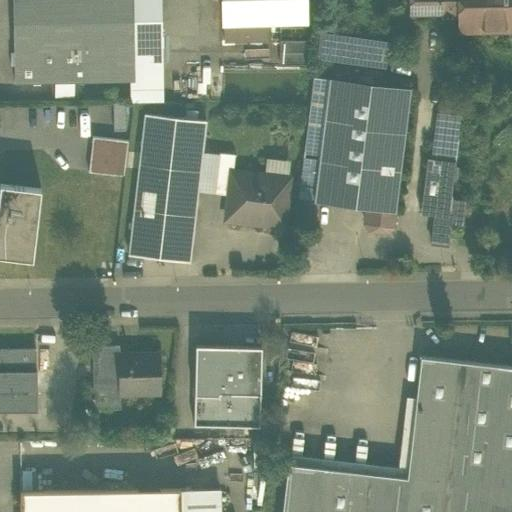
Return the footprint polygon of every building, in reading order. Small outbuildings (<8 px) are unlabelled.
[(12,0),(14,82),(129,80),(134,80),(134,74),(133,10),(133,0),(12,0)] [(160,0),(133,0),(133,10),(161,9),(160,0)] [(222,0),(223,22),(305,20),(305,0),(222,0)] [(439,11),(442,18),(461,18),(460,0),(412,0),(413,11),(439,11)] [(511,0),(460,0),(461,18),(461,27),(494,26),(494,23),(511,22),(511,0)] [(161,9),(133,10),(134,74),(162,74),(161,9)] [(320,32),(317,59),(386,67),(389,39),(320,32)] [(308,40),(280,40),(280,64),(308,64),(308,40)] [(162,74),(134,74),(134,80),(129,80),(129,102),(163,101),(162,74)] [(298,198),(314,200),(329,79),(313,77),(298,198)] [(410,89),(329,79),(314,200),(366,206),(395,210),(410,89)] [(113,130),(125,130),(125,102),(113,102),(113,130)] [(431,158),(455,161),(460,115),(436,112),(431,158)] [(128,254),(190,261),(198,191),(202,151),(206,120),(145,113),(128,254)] [(129,140),(93,136),(89,172),(125,176),(129,140)] [(198,191),(214,193),(219,152),(202,151),(198,191)] [(214,193),(229,195),(232,171),(233,172),(235,154),(219,152),(214,193)] [(447,245),(450,224),(451,215),(448,215),(450,198),(453,179),(457,180),(458,167),(454,167),(455,161),(431,158),(427,157),(420,213),(434,215),(431,243),(447,245)] [(264,175),(288,178),(290,160),(266,158),(264,175)] [(227,219),(283,225),(288,178),(264,175),(233,172),(232,171),(229,195),(227,219)] [(0,255),(32,259),(41,188),(0,183),(0,255)] [(465,200),(450,198),(448,215),(451,215),(450,224),(462,225),(465,200)] [(392,226),(395,210),(366,206),(364,223),(369,229),(386,231),(392,226)] [(193,424),(259,426),(261,346),(195,344),(193,424)] [(90,408),(120,408),(120,393),(119,354),(119,345),(93,346),(93,386),(89,386),(90,408)] [(0,410),(37,410),(37,370),(36,370),(36,349),(0,349),(0,410)] [(119,354),(120,393),(135,392),(135,390),(159,390),(158,353),(119,354)] [(288,463),(281,511),(511,511),(511,366),(420,356),(406,476),(288,463)] [(180,489),(180,511),(219,511),(219,488),(180,489)] [(19,491),(19,511),(180,511),(180,489),(19,491)]
